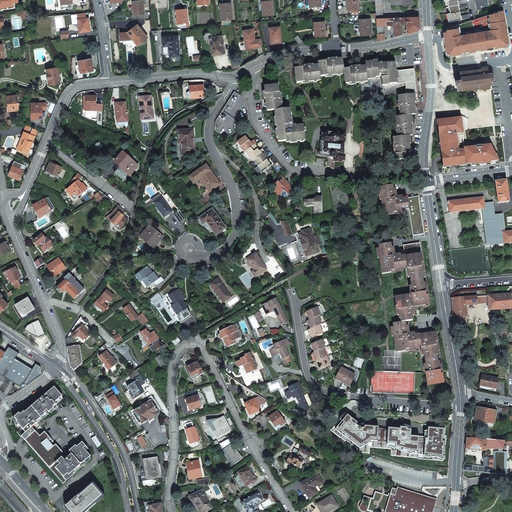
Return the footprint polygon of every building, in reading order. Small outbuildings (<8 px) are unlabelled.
[(359,14),(358,8),(357,0),(346,0),(347,10),(352,10),(352,15),(359,14)] [(375,0),(376,18),(384,18),(382,0),(375,0)] [(470,17),(469,13),(460,15),(459,7),(467,6),(466,0),(459,0),(458,0),(457,0),(447,0),(450,12),(447,13),(449,21),(470,17)] [(138,2),(138,1),(133,1),(134,15),(145,14),(143,2),(138,2)] [(267,2),(267,1),(262,1),(263,15),(274,14),(273,2),(267,2)] [(232,19),(231,5),(225,5),(225,3),(220,4),(221,20),(232,19)] [(181,11),(181,9),(176,10),(177,24),(186,23),(186,28),(190,28),(189,22),(188,22),(187,10),(181,11)] [(505,13),(504,10),(499,11),(499,12),(494,12),(494,13),(491,14),(443,29),(447,52),(450,55),(475,50),(475,49),(482,48),(486,47),(497,46),(497,47),(506,45),(508,42),(508,39),(506,40),(505,34),(507,33),(504,13),(505,13)] [(85,18),(84,13),(79,13),(80,19),(77,19),(79,31),(86,30),(86,32),(90,31),(89,17),(85,18)] [(408,24),(407,16),(406,16),(386,17),(386,25),(395,25),(402,24),(404,24),(407,24),(408,24)] [(408,33),(418,29),(420,27),(419,16),(407,16),(408,24),(407,24),(408,33)] [(372,34),(371,19),(360,19),(361,35),(372,34)] [(321,34),(326,34),(325,21),(314,22),(315,36),(321,36),(321,34)] [(132,35),(139,44),(147,37),(138,25),(128,32),(131,36),(132,35)] [(280,26),(269,28),(271,44),(282,43),(280,26)] [(257,49),(263,47),(262,39),(255,40),(253,30),(243,32),(246,50),(256,48),(257,49)] [(377,34),(377,39),(377,41),(385,40),(384,33),(382,33),(377,34)] [(209,38),(210,43),(212,55),(225,53),(224,46),(222,46),(222,41),(223,41),(222,35),(215,36),(212,34),(209,38)] [(138,45),(139,44),(132,35),(131,36),(138,45)] [(180,57),(178,36),(163,37),(163,46),(169,46),(170,57),(180,57)] [(78,61),(81,73),(93,71),(91,58),(90,59),(89,54),(84,55),(85,59),(78,61)] [(295,69),(297,84),(321,81),(321,77),(339,75),(345,74),(346,84),(361,83),(363,100),(399,96),(400,104),(398,104),(399,108),(400,108),(401,116),(396,117),(397,125),(395,125),(396,129),(397,129),(398,137),(394,138),(395,146),(394,146),(394,150),(395,150),(396,160),(411,158),(408,136),(412,135),(410,115),(416,114),(415,102),(413,94),(407,95),(406,83),(416,81),(415,73),(410,70),(403,71),(401,55),(357,61),(358,67),(354,67),(355,68),(344,69),(343,59),(338,60),(335,60),(335,59),(331,59),(331,61),(319,62),(319,66),(311,67),(311,65),(307,66),(308,67),(300,68),(295,69)] [(457,91),(484,87),(484,88),(491,88),(490,82),(491,82),(491,81),(492,81),(493,80),(493,79),(494,78),(494,76),(494,75),(493,75),(493,74),(492,73),(491,72),(490,72),(489,72),(488,66),(481,67),(481,68),(455,72),(457,91)] [(60,83),(58,68),(47,69),(47,75),(46,75),(46,80),(48,80),(49,85),(60,83)] [(418,102),(416,81),(406,83),(407,95),(413,94),(415,102),(418,102)] [(190,93),(191,99),(205,98),(204,86),(190,87),(190,93)] [(267,112),(275,111),(279,142),(286,141),(287,143),(306,140),(304,126),(292,127),(290,109),(282,110),(281,101),(282,101),(282,98),(280,98),(279,86),(264,87),(267,112)] [(7,96),(8,111),(19,110),(17,98),(23,97),(22,92),(17,93),(17,95),(7,96)] [(247,101),(235,93),(216,122),(215,123),(215,125),(215,126),(215,128),(215,129),(215,130),(216,131),(227,138),(235,132),(248,112),(247,101)] [(86,97),(87,105),(96,105),(96,96),(86,97)] [(139,98),(141,118),(147,117),(147,115),(153,115),(151,96),(139,98)] [(40,103),(32,103),(32,119),(42,119),(42,109),(46,109),(46,99),(40,97),(40,103)] [(115,104),(117,118),(119,118),(119,123),(129,122),(128,120),(129,120),(128,113),(127,113),(126,103),(115,104)] [(460,123),(459,119),(439,121),(439,120),(438,120),(438,122),(439,122),(444,167),(443,167),(444,169),(445,168),(498,161),(491,146),(483,147),(482,142),(475,143),(476,146),(473,146),(473,148),(465,149),(465,147),(458,148),(458,144),(460,144),(460,140),(457,141),(457,137),(464,136),(462,122),(460,123)] [(26,127),(22,138),(23,138),(20,144),(23,145),(20,150),(28,153),(38,130),(31,127),(30,129),(26,127)] [(193,130),(179,131),(180,144),(182,143),(183,156),(195,155),(193,130)] [(344,146),(344,143),(343,142),(344,141),(346,141),(346,133),(339,133),(339,134),(336,133),(336,135),(332,135),(332,134),(331,133),(328,133),(327,134),(323,134),(322,141),(321,141),(320,156),(330,157),(334,158),(334,161),(342,162),(342,160),(345,160),(345,155),(342,155),(342,154),(343,154),(344,150),(344,146)] [(237,143),(245,153),(246,152),(254,146),(257,144),(254,141),(252,142),(251,143),(249,141),(246,137),(237,143)] [(246,152),(253,162),(255,161),(265,153),(262,150),(259,152),(254,146),(246,152)] [(269,155),(266,152),(265,153),(255,161),(262,171),(270,164),(266,158),(269,155)] [(115,162),(130,175),(138,166),(123,153),(115,162)] [(20,169),(22,165),(14,161),(8,175),(20,180),(24,170),(20,169)] [(49,169),(47,173),(58,178),(62,169),(50,163),(48,168),(49,169)] [(206,165),(189,177),(204,197),(221,185),(206,165)] [(82,177),(78,174),(70,184),(72,186),(66,191),(72,197),(75,194),(78,197),(87,189),(84,185),(83,186),(79,181),(82,177)] [(282,179),(280,182),(285,187),(289,183),(282,176),(282,177),(282,179)] [(495,181),(498,203),(507,202),(508,202),(509,201),(506,180),(495,181)] [(285,187),(280,182),(279,181),(274,185),(275,186),(272,190),(279,197),(281,197),(282,198),(285,198),(286,197),(288,197),(288,196),(293,191),(290,188),(293,186),(289,183),(285,187)] [(388,213),(393,212),(397,212),(397,214),(403,213),(402,210),(406,209),(409,209),(413,233),(422,232),(417,196),(404,199),(403,198),(401,198),(400,197),(397,197),(396,192),(394,192),(394,189),(393,189),(393,185),(382,187),(382,190),(383,194),(380,194),(380,200),(382,200),(383,204),(384,204),(385,207),(383,207),(384,213),(388,212),(388,213)] [(317,199),(304,200),(304,206),(314,206),(314,213),(323,213),(322,194),(317,194),(317,199)] [(104,195),(97,199),(100,204),(109,198),(104,195)] [(172,212),(162,197),(160,199),(158,196),(152,200),(164,218),(172,212)] [(419,196),(417,196),(422,232),(413,233),(414,235),(425,234),(419,196)] [(449,213),(482,209),(485,208),(494,207),(493,202),(484,203),(483,197),(448,201),(448,202),(447,202),(447,203),(448,203),(449,213)] [(47,198),(44,200),(49,208),(52,206),(47,198)] [(49,208),(44,200),(33,207),(40,218),(51,211),(49,208)] [(111,214),(105,218),(116,226),(121,229),(127,220),(120,214),(123,210),(118,205),(111,214)] [(485,208),(482,209),(483,216),(495,215),(494,207),(485,208)] [(212,209),(199,218),(203,224),(207,222),(216,235),(226,228),(212,209)] [(495,215),(483,216),(486,246),(491,245),(489,234),(502,232),(504,243),(511,242),(511,230),(505,231),(503,214),(495,215)] [(150,225),(142,235),(155,245),(157,243),(158,244),(164,237),(150,225)] [(305,232),(303,233),(299,234),(301,240),(300,240),(304,251),(305,251),(307,256),(319,251),(312,230),(310,230),(310,229),(305,230),(305,232)] [(489,234),(491,245),(504,243),(502,232),(489,234)] [(54,245),(47,237),(46,238),(45,237),(44,238),(42,235),(33,242),(37,246),(38,245),(44,252),(54,245)] [(155,245),(142,235),(140,237),(154,249),(158,244),(157,243),(155,245)] [(399,349),(400,350),(409,349),(409,351),(415,350),(414,346),(418,346),(421,345),(422,353),(424,352),(424,355),(425,355),(427,364),(426,364),(426,367),(425,367),(428,385),(432,384),(432,383),(435,382),(436,383),(441,383),(441,380),(442,379),(440,365),(439,361),(438,361),(436,354),(438,354),(437,351),(435,336),(433,336),(433,333),(428,334),(428,335),(424,336),(424,334),(419,335),(419,334),(415,335),(415,334),(412,335),(412,333),(409,334),(408,328),(406,328),(406,326),(405,326),(404,321),(414,320),(413,316),(414,316),(413,313),(415,313),(414,306),(418,306),(418,304),(421,304),(422,305),(427,304),(427,301),(428,301),(426,286),(425,283),(424,283),(423,276),(424,276),(423,272),(422,263),(424,263),(420,243),(404,245),(406,256),(401,256),(398,256),(398,255),(395,255),(394,250),(392,250),(392,247),(391,247),(390,243),(380,245),(380,248),(381,252),(379,252),(380,258),(382,271),(385,270),(386,272),(392,271),(395,270),(400,269),(400,268),(404,267),(407,267),(409,274),(410,274),(411,277),(413,285),(412,285),(413,288),(411,288),(412,294),(399,297),(399,300),(398,300),(400,315),(401,319),(402,318),(403,322),(393,323),(394,327),(395,331),(391,331),(392,337),(394,336),(395,341),(396,340),(397,344),(395,344),(396,349),(399,349)] [(255,277),(267,269),(256,253),(247,259),(254,270),(252,272),(255,277)] [(54,261),(52,257),(44,263),(36,269),(39,273),(47,267),(54,277),(66,269),(58,258),(54,261)] [(36,269),(44,263),(41,258),(34,263),(36,269)] [(244,261),(252,272),(254,270),(247,259),(244,261)] [(21,278),(15,266),(6,270),(11,282),(12,281),(15,288),(21,285),(18,279),(21,278)] [(154,283),(160,290),(170,279),(165,273),(162,277),(159,279),(154,272),(153,273),(150,269),(149,271),(146,267),(135,276),(141,283),(143,281),(148,288),(154,283)] [(74,279),(69,273),(64,278),(65,280),(57,288),(62,293),(64,291),(66,292),(67,291),(74,299),(84,290),(75,280),(76,279),(75,278),(74,279)] [(218,278),(210,284),(223,302),(231,297),(218,278)] [(49,298),(51,298),(56,293),(53,289),(47,294),(49,298)] [(95,304),(98,307),(101,309),(104,312),(108,307),(104,303),(107,300),(110,302),(115,296),(107,290),(103,296),(102,296),(99,300),(99,299),(95,304)] [(175,311),(177,314),(187,308),(182,300),(184,298),(179,290),(167,298),(175,311)] [(0,311),(8,303),(1,296),(3,295),(0,292),(0,311)] [(510,294),(488,296),(489,302),(489,310),(511,308),(510,294)] [(15,304),(18,308),(19,307),(21,312),(22,312),(22,313),(23,313),(24,313),(25,313),(26,313),(34,308),(28,296),(15,304)] [(464,297),(452,298),(454,316),(466,316),(465,305),(475,304),(477,304),(477,303),(477,296),(464,297)] [(157,297),(151,300),(155,306),(160,303),(157,297)] [(289,323),(276,299),(262,305),(267,314),(274,311),(281,324),(289,323)] [(124,309),(132,321),(137,318),(143,325),(148,321),(143,314),(138,317),(129,305),(124,309)] [(19,307),(18,308),(22,316),(23,316),(27,314),(26,313),(25,313),(24,313),(23,313),(22,313),(22,312),(21,312),(19,307)] [(310,320),(319,316),(321,315),(317,307),(307,312),(310,320)] [(187,308),(177,314),(179,316),(177,317),(181,323),(192,316),(187,308)] [(320,325),(322,324),(319,316),(310,320),(308,321),(311,329),(320,325)] [(45,334),(38,320),(31,323),(28,324),(25,328),(36,336),(37,336),(37,337),(45,334)] [(74,339),(78,335),(83,340),(91,333),(83,325),(71,335),(74,339)] [(228,340),(230,346),(236,343),(235,340),(241,337),(238,331),(239,330),(236,325),(232,326),(220,331),(221,334),(219,335),(221,339),(223,338),(225,342),(228,340)] [(311,329),(309,330),(313,338),(323,333),(320,325),(311,329)] [(151,333),(150,332),(149,333),(148,332),(146,329),(141,333),(149,345),(159,338),(154,331),(151,333)] [(117,343),(123,339),(120,333),(112,338),(114,340),(115,340),(117,343)] [(177,338),(172,342),(175,346),(180,342),(177,338)] [(292,361),(285,345),(289,343),(287,339),(274,345),(275,348),(270,350),(273,357),(281,353),(285,364),(292,361)] [(323,349),(326,348),(322,340),(312,345),(315,352),(323,349)] [(80,345),(67,347),(70,366),(74,371),(83,363),(80,347),(81,347),(80,346),(80,345)] [(115,345),(112,348),(118,354),(121,351),(115,345)] [(0,389),(7,377),(16,383),(22,387),(42,373),(41,366),(36,363),(33,368),(16,357),(19,352),(9,346),(5,351),(0,348),(0,389)] [(317,361),(327,356),(323,349),(315,352),(313,353),(317,361)] [(409,351),(400,350),(385,350),(385,356),(383,356),(383,365),(384,365),(384,371),(374,371),(373,376),(371,376),(371,386),(373,386),(373,393),(422,395),(422,388),(423,388),(424,380),(422,380),(422,373),(415,373),(416,366),(417,366),(418,358),(416,357),(416,351),(409,351)] [(110,370),(110,373),(112,373),(117,369),(115,366),(117,363),(106,351),(99,357),(103,361),(110,370)] [(248,368),(250,373),(257,369),(254,362),(255,362),(254,358),(252,359),(250,353),(245,355),(245,356),(240,358),(241,360),(236,362),(238,367),(243,365),(245,369),(248,368)] [(168,363),(162,354),(155,358),(162,369),(167,366),(168,363)] [(330,364),(327,356),(317,361),(320,369),(330,364)] [(198,361),(186,367),(192,379),(204,373),(198,361)] [(343,382),(349,371),(342,368),(336,379),(343,382)] [(356,375),(349,371),(343,382),(350,386),(356,375)] [(496,389),(498,378),(482,375),(480,385),(496,389)] [(305,408),(309,407),(298,383),(289,387),(290,390),(285,392),(288,398),(293,396),(294,398),(297,397),(301,407),(302,407),(304,410),(306,410),(305,408)] [(32,428),(36,424),(35,423),(41,418),(48,412),(49,413),(54,408),(55,409),(58,406),(54,403),(62,396),(54,387),(25,413),(24,412),(21,415),(19,413),(14,418),(16,429),(17,430),(16,431),(21,437),(22,436),(63,484),(91,459),(90,457),(91,456),(86,451),(84,448),(86,446),(82,442),(77,447),(76,445),(69,451),(72,454),(69,457),(69,456),(64,460),(60,455),(62,452),(56,444),(53,446),(51,444),(53,442),(44,432),(40,436),(35,431),(32,428)] [(102,394),(94,399),(101,409),(109,404),(102,394)] [(198,395),(186,399),(190,410),(202,407),(198,395)] [(261,396),(245,404),(250,415),(261,410),(259,406),(270,401),(267,400),(261,396)] [(140,425),(159,413),(151,400),(132,413),(140,425)] [(493,428),(496,412),(477,408),(473,424),(493,428)] [(268,417),(275,428),(280,425),(281,427),(286,423),(285,422),(286,421),(285,420),(285,421),(278,411),(268,417)] [(443,436),(442,436),(443,426),(437,426),(437,427),(432,427),(432,425),(426,425),(425,433),(421,433),(422,436),(410,435),(410,426),(408,426),(403,425),(399,426),(399,429),(388,428),(388,431),(379,430),(379,427),(369,427),(370,424),(362,425),(361,426),(348,415),(336,430),(349,440),(352,442),(358,447),(360,449),(371,442),(371,441),(387,442),(387,445),(390,445),(390,446),(393,448),(396,448),(400,450),(409,453),(411,452),(416,453),(416,449),(422,450),(421,455),(427,456),(432,456),(442,458),(442,443),(443,436)] [(224,426),(223,424),(220,418),(207,420),(215,432),(211,435),(214,440),(232,430),(228,424),(224,426)] [(487,439),(466,438),(465,449),(485,451),(486,449),(487,439)] [(229,439),(220,444),(228,455),(230,458),(231,458),(235,464),(243,458),(229,439)] [(511,441),(487,439),(486,449),(503,449),(504,446),(511,445),(511,441)] [(308,458),(312,451),(303,445),(297,455),(296,455),(295,457),(291,455),(287,461),(298,468),(304,459),(304,458),(306,458),(308,458)] [(144,460),(147,479),(160,476),(157,458),(144,460)] [(489,468),(493,468),(493,463),(499,463),(499,458),(493,458),(493,459),(490,458),(489,462),(489,468)] [(199,461),(189,463),(191,473),(189,473),(190,480),(202,477),(199,461)] [(463,465),(463,471),(471,472),(471,471),(476,472),(476,474),(479,474),(479,472),(484,473),(492,474),(493,468),(489,468),(463,465)] [(248,467),(238,473),(246,486),(256,480),(248,467)] [(307,490),(311,496),(318,492),(315,487),(322,482),(318,474),(301,484),(306,491),(307,490)] [(198,486),(210,484),(209,478),(196,481),(198,486)] [(98,511),(92,504),(102,495),(92,484),(66,506),(71,511),(98,511)] [(431,511),(436,499),(397,487),(397,489),(392,488),(390,494),(388,493),(388,495),(375,491),(373,498),(371,498),(364,496),(361,503),(360,506),(360,508),(360,510),(362,511),(364,511),(374,511),(376,509),(386,511),(385,511),(431,511)] [(203,490),(190,497),(194,505),(196,504),(200,511),(203,511),(212,508),(203,490)] [(258,492),(242,502),(247,511),(251,511),(255,510),(252,506),(263,500),(258,492)] [(321,507),(323,511),(328,511),(338,506),(332,496),(317,505),(319,508),(321,507)] [(148,511),(163,511),(161,503),(154,505),(153,501),(145,503),(146,507),(149,506),(150,511),(148,511)]
